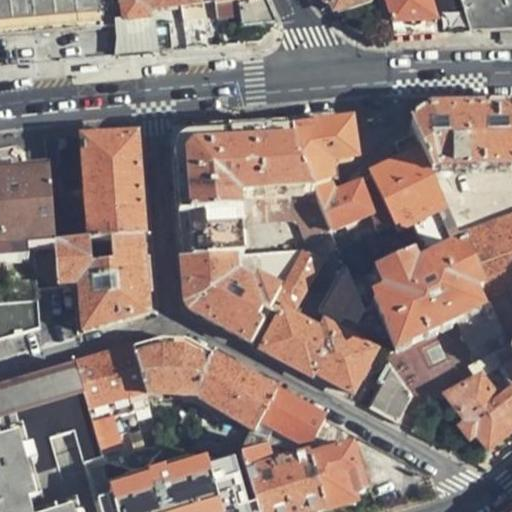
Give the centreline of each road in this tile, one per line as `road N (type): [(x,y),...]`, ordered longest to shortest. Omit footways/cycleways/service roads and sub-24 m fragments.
road 1 (residential): [(478,495),(175,323)]
road 2 (residential): [(154,89),(175,323)]
road 3 (secondary): [(324,70),(511,63)]
road 4 (residential): [(175,323),(0,374)]
road 5 (secondary): [(154,89),(324,70)]
road 6 (secondary): [(0,107),(154,89)]
